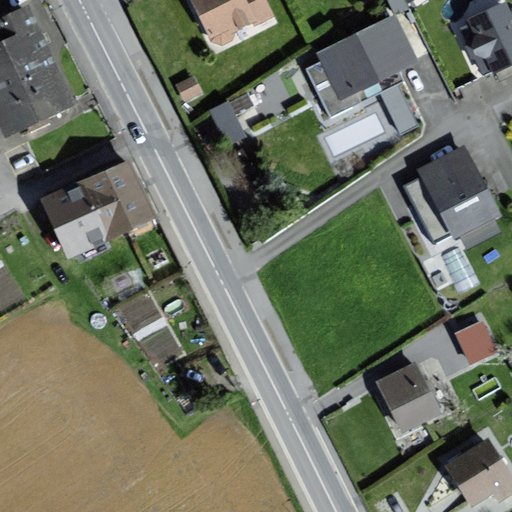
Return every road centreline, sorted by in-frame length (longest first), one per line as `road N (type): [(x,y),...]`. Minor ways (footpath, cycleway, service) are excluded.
road 1 (secondary): [(148,136),(336,511)]
road 2 (residential): [(0,212),(148,136)]
road 3 (secondary): [(80,0),(148,136)]
